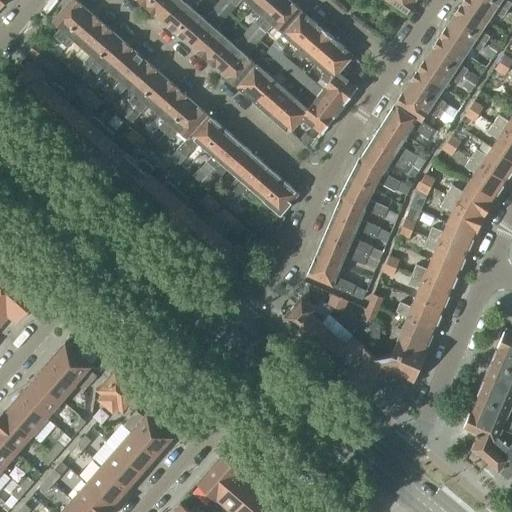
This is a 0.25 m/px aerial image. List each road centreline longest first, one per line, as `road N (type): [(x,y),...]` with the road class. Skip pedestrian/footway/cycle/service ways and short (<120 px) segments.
road 1 (tertiary): [(223,332),(0,139)]
road 2 (residential): [(319,188),(100,0)]
road 3 (residential): [(400,481),(488,266)]
road 4 (residential): [(75,293),(218,422)]
road 5 (tertiary): [(400,481),(264,366)]
road 6 (residential): [(223,332),(282,269),(319,188)]
road 7 (residential): [(319,188),(396,61)]
road 8 (residential): [(218,422),(138,511)]
